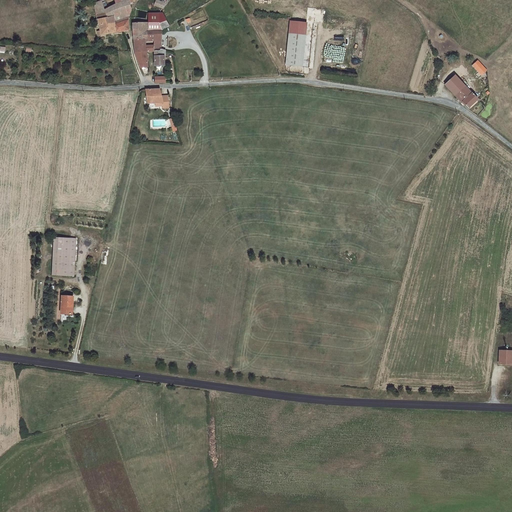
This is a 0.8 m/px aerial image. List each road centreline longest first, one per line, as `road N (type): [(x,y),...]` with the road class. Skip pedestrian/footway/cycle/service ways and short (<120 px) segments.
road 1 (secondary): [(511,407),(292,391),(0,353)]
road 2 (unclassified): [(511,147),(467,113),(422,97),(281,80),(143,86)]
road 3 (unclassified): [(143,86),(0,84)]
